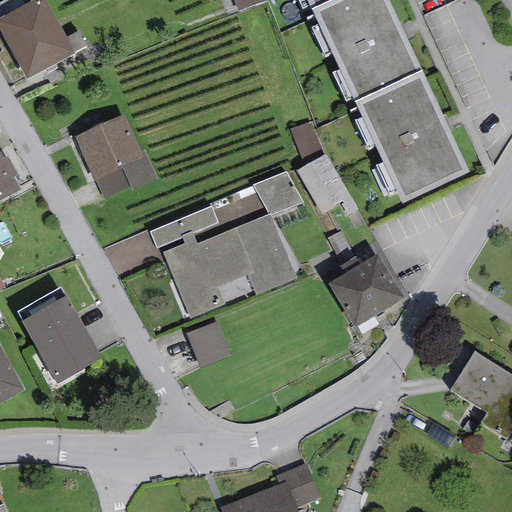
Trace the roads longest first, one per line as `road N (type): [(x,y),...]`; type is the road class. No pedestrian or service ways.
road 1 (residential): [(511,174),(382,373),(277,438),(195,452)]
road 2 (residential): [(0,94),(195,452)]
road 3 (residential): [(195,452),(0,453)]
